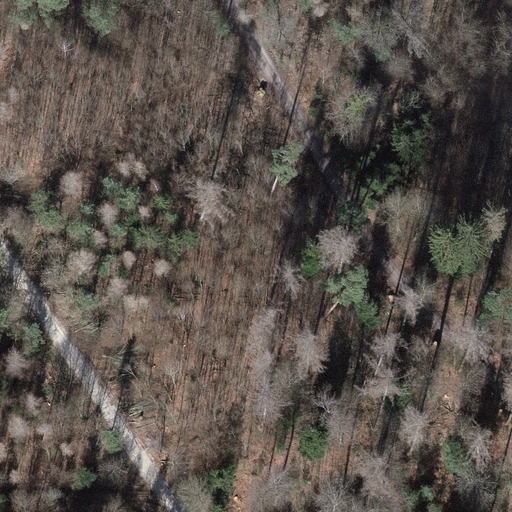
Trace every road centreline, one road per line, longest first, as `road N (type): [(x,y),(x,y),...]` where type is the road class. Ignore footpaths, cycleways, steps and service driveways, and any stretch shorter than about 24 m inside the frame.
road 1 (track): [(228,0),(399,284),(511,400)]
road 2 (track): [(0,255),(177,511)]
